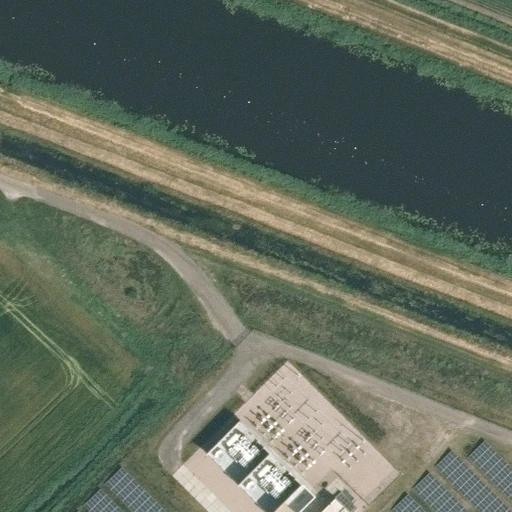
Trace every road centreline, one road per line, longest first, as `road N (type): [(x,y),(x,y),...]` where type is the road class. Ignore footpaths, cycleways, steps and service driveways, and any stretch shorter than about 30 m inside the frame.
road 1 (track): [(0,179),(169,249),(241,336),(258,345),(511,444)]
road 2 (track): [(172,456),(179,431),(258,345)]
